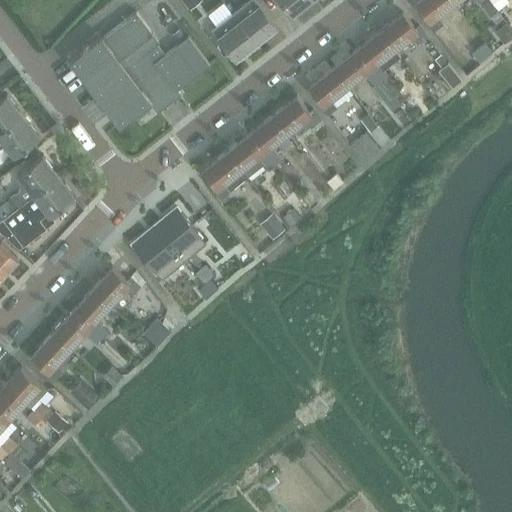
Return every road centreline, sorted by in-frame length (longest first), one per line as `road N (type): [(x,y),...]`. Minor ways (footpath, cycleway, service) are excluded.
road 1 (residential): [(361,0),(126,187)]
road 2 (track): [(397,511),(322,423),(282,429),(189,511)]
road 3 (residential): [(126,187),(0,24)]
road 4 (residential): [(126,187),(0,324)]
